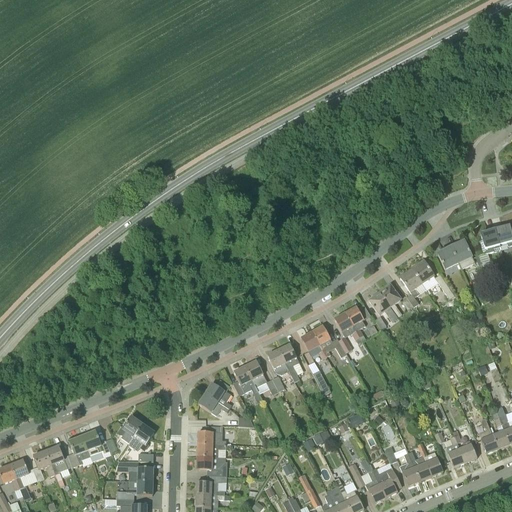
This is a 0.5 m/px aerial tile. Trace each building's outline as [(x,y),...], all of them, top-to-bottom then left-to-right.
[(495,232),(500,249),(507,247),(507,249),(511,247),(511,240),(509,229),(495,232)] [(501,251),(500,249),(495,232),(480,237),(482,242),(481,242),(480,244),(483,254),(485,253),(485,255),(486,255),(488,255),(501,251)] [(451,250),(459,266),(461,271),(474,265),(464,243),(451,250)] [(445,273),(459,266),(451,250),(437,256),(445,273)] [(434,279),(434,278),(423,264),(412,272),(422,287),(426,292),(438,284),(434,279)] [(415,291),(422,287),(412,272),(400,280),(411,296),(406,300),(413,308),(413,309),(418,306),(414,300),(419,296),(415,291)] [(449,301),(455,297),(440,275),(434,279),(438,284),(449,301)] [(379,295),(397,320),(402,316),(395,307),(401,302),(390,287),(387,290),(385,289),(381,292),(381,294),(379,295)] [(393,323),(397,320),(379,295),(378,296),(376,296),(373,298),(372,301),(369,303),(379,318),(385,314),(387,316),(388,316),(393,323)] [(407,312),(413,308),(406,300),(401,304),(407,312)] [(359,311),(365,321),(371,318),(365,308),(359,311)] [(345,315),(359,340),(363,337),(359,331),(365,328),(362,323),(363,322),(356,309),(355,309),(353,309),(350,310),(350,312),(345,315)] [(361,344),(359,340),(345,315),(340,318),(338,318),(336,319),(335,321),(334,321),(342,335),(347,332),(350,337),(351,336),(357,346),(361,344)] [(381,331),(386,328),(380,319),(375,323),(381,331)] [(330,341),(322,328),(311,334),(327,360),(331,358),(329,355),(335,351),(341,361),(346,358),(337,342),(332,345),(330,341)] [(322,361),(326,359),(311,334),(301,341),(312,359),(318,355),(322,361)] [(338,343),(345,355),(352,352),(345,340),(338,343)] [(278,352),(288,372),(291,377),(295,384),(299,382),(293,368),(299,365),(297,360),(290,346),(288,347),(286,346),(284,348),(283,349),(278,352)] [(287,374),(288,372),(278,352),(273,355),(271,354),(269,355),(268,357),(267,358),(275,373),(276,376),(281,377),(287,374)] [(244,369),(255,390),(260,388),(267,384),(256,363),(244,369)] [(488,374),(484,367),(477,370),(480,377),(488,374)] [(257,394),(255,390),(244,369),(233,374),(238,383),(233,386),(239,398),(252,392),(254,396),(257,394)] [(323,396),(330,393),(320,373),(313,376),(323,396)] [(272,382),(278,394),(284,391),(278,378),(272,382)] [(397,389),(393,380),(387,383),(392,392),(397,389)] [(431,388),(428,381),(421,384),(424,391),(431,388)] [(205,396),(229,411),(235,415),(237,411),(226,404),(231,397),(226,394),(229,388),(219,382),(216,388),(212,385),(205,396)] [(272,397),(278,394),(272,382),(266,384),(272,397)] [(226,415),(229,411),(205,396),(198,406),(216,418),(220,411),(226,415)] [(401,409),(398,401),(391,405),(394,412),(401,409)] [(504,434),(510,446),(511,445),(511,422),(508,424),(505,417),(503,418),(500,410),(495,412),(496,415),(501,427),(504,432),(504,434)] [(363,421),(364,424),(367,422),(363,415),(358,418),(360,423),(363,421)] [(501,427),(496,415),(492,416),(497,429),(501,427)] [(383,422),(378,417),(373,422),(378,428),(383,422)] [(130,444),(142,427),(130,418),(124,428),(123,427),(117,435),(122,438),(120,440),(129,446),(130,444)] [(349,423),(352,430),(362,425),(358,418),(349,423)] [(254,430),(250,420),(238,420),(238,429),(254,430)] [(498,451),(492,437),(485,420),(481,422),(485,433),(479,436),(481,441),(480,442),(486,456),(498,451)] [(310,432),(308,425),(298,429),(301,436),(310,432)] [(348,431),(345,425),(339,428),(342,435),(348,431)] [(142,427),(130,444),(144,453),(148,446),(147,445),(154,435),(142,427)] [(225,448),(228,447),(229,447),(229,444),(226,444),(226,443),(222,443),(222,428),(205,428),(205,434),(198,434),(197,447),(225,448)] [(504,434),(504,432),(499,434),(492,437),(498,451),(510,446),(504,434)] [(110,452),(106,442),(100,445),(96,433),(82,438),(88,453),(89,457),(103,452),(104,455),(110,452)] [(327,442),(324,437),(323,434),(312,439),(316,447),(320,445),(327,442)] [(438,446),(445,443),(441,434),(434,437),(438,446)] [(89,457),(88,453),(82,438),(69,444),(73,455),(67,458),(72,470),(83,465),(81,462),(90,459),(89,457)] [(456,446),(457,445),(454,439),(450,441),(452,447),(445,450),(448,455),(447,456),(453,470),(455,469),(457,470),(459,469),(460,467),(465,465),(459,451),(456,446)] [(110,452),(111,456),(117,454),(111,440),(106,442),(110,452)] [(303,444),(307,451),(314,447),(311,440),(303,444)] [(459,451),(465,465),(470,463),(472,463),(474,462),(475,461),(477,460),(469,442),(462,445),(463,449),(459,451)] [(430,476),(431,479),(443,474),(434,454),(427,457),(422,446),(417,447),(422,459),(430,476)] [(228,452),(228,447),(225,448),(197,447),(197,458),(218,459),(218,451),(228,452)] [(46,453),(55,477),(58,483),(60,489),(64,488),(62,482),(60,475),(61,474),(60,473),(67,471),(64,462),(58,448),(46,453)] [(390,466),(397,463),(392,452),(391,449),(387,451),(389,454),(385,455),(390,466)] [(430,476),(422,459),(415,462),(410,451),(406,453),(408,456),(419,484),(431,479),(430,476)] [(49,479),(55,477),(46,453),(33,458),(37,469),(33,471),(38,484),(44,481),(40,472),(47,469),(48,472),(46,472),(49,479)] [(153,464),(153,456),(138,456),(138,464),(153,464)] [(408,489),(419,484),(408,456),(403,458),(407,466),(399,469),(408,489)] [(218,460),(218,459),(197,458),(196,472),(207,472),(207,478),(226,478),(226,464),(225,464),(225,460),(218,460)] [(360,463),(366,475),(368,474),(372,472),(366,461),(360,463)] [(20,491),(23,498),(25,502),(30,500),(23,482),(22,482),(21,480),(29,476),(23,462),(10,467),(20,491)] [(137,484),(152,484),(152,470),(139,470),(139,464),(120,464),(118,469),(122,469),(122,474),(129,474),(129,483),(137,484)] [(290,465),(283,469),(287,477),(294,474),(290,465)] [(359,489),(365,486),(364,485),(359,476),(355,466),(349,468),(354,478),(359,488),(359,489)] [(17,500),(23,498),(20,491),(10,467),(0,470),(0,478),(3,487),(11,483),(12,486),(11,486),(17,500)] [(372,473),(386,500),(397,494),(396,492),(401,489),(392,471),(379,477),(376,471),(372,473)] [(374,506),(386,500),(372,473),(368,475),(372,483),(365,487),(374,506)] [(306,494),(310,502),(314,510),(320,507),(307,482),(304,477),(299,479),(306,494)] [(226,485),(226,478),(207,478),(207,484),(196,484),(196,496),(224,497),(224,493),(218,493),(218,485),(226,485)] [(342,497),(349,511),(361,511),(363,511),(354,492),(346,496),(338,480),(334,482),(339,492),(342,497)] [(152,498),(152,484),(137,484),(136,491),(126,490),(126,494),(116,494),(116,501),(123,501),(134,502),(134,497),(152,498)] [(269,500),(275,497),(271,489),(265,492),(269,500)] [(335,511),(349,511),(342,497),(339,492),(329,497),(335,511)] [(0,507),(2,511),(11,511),(2,494),(0,495),(0,507)] [(305,504),(310,502),(306,494),(301,496),(305,504)] [(224,501),(224,497),(196,496),(195,509),(217,509),(218,501),(224,501)] [(335,511),(329,497),(325,499),(328,506),(321,509),(322,511),(335,511)] [(293,511),(298,511),(294,503),(296,502),(294,498),(288,501),(293,510),(293,511)] [(146,511),(147,507),(134,507),(134,502),(123,501),(116,501),(116,507),(120,507),(119,511),(146,511)] [(52,511),(56,511),(53,503),(47,505),(49,511),(52,511)] [(254,511),(260,511),(263,508),(257,503),(252,510),(254,511)]
